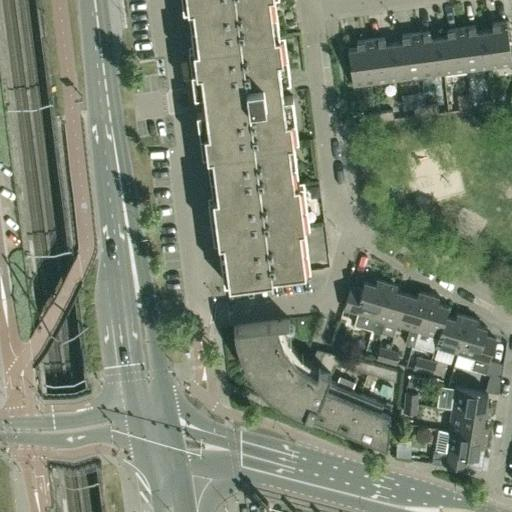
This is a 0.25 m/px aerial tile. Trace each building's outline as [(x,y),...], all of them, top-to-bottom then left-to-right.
[(187,0),(199,87),(194,88),(194,91),(199,90),(200,98),(201,107),(197,107),(197,110),(202,109),(218,238),(224,281),(262,276),(262,278),(264,278),(263,276),(310,270),(310,268),(306,269),(303,248),(300,226),(305,225),(302,204),(299,184),(295,185),(292,163),(289,142),(294,141),(291,120),(288,98),(293,98),(293,95),(288,96),(287,87),(286,79),(290,78),(290,76),(285,76),(283,55),(280,33),(275,34),(272,13),(270,0),(187,0)] [(485,31),(489,65),(511,62),(507,20),(492,22),(493,30),(485,31)] [(467,68),(489,65),(485,31),(476,32),(475,25),(461,26),(467,68)] [(444,71),(467,68),(461,26),(447,28),(448,35),(439,37),(444,71)] [(415,32),(421,74),(444,71),(439,37),(431,38),(430,31),(415,32)] [(398,77),(421,74),(415,32),(402,34),(403,41),(394,42),(398,77)] [(370,38),(375,80),(398,77),(394,42),(385,44),(384,36),(370,38)] [(353,83),(375,80),(370,38),(356,40),(357,47),(348,49),(353,83)] [(458,101),(459,109),(471,108),(470,99),(458,101)] [(481,102),(482,110),(495,109),(493,100),(481,102)] [(426,114),(439,112),(438,103),(425,105),(426,114)] [(414,115),(426,114),(425,105),(413,107),(414,115)] [(381,120),(394,118),(393,109),(380,111),(381,120)] [(369,121),(381,120),(380,111),(368,112),(369,121)] [(372,330),(387,281),(377,278),(375,283),(364,280),(362,288),(350,285),(343,307),(358,312),(354,325),(372,330)] [(384,320),(397,324),(406,292),(395,289),(397,284),(387,281),(372,330),(380,333),(384,320)] [(413,345),(418,330),(428,293),(418,290),(417,295),(406,292),(397,324),(410,328),(405,343),(413,345)] [(438,336),(448,304),(437,301),(438,296),(428,293),(418,330),(438,336)] [(435,346),(456,352),(467,315),(457,312),(455,317),(445,314),(448,305),(448,304),(438,336),(435,346)] [(486,373),(489,361),(496,338),(484,335),(487,326),(476,323),(477,318),(467,315),(456,352),(474,357),(470,368),(486,373)] [(278,320),(234,326),(234,329),(240,328),(242,340),(237,341),(239,349),(246,364),(251,361),(258,372),(253,375),(263,387),(272,396),(285,405),(304,414),(303,416),(311,420),(313,415),(387,445),(391,406),(327,379),(331,370),(319,365),(316,370),(309,367),(298,360),(284,342),(278,322),(278,320)] [(377,358),(386,361),(389,349),(380,346),(377,358)] [(386,361),(396,363),(399,351),(389,349),(386,361)] [(336,353),(332,363),(396,380),(397,369),(336,353)] [(413,368),(423,370),(426,359),(416,356),(413,368)] [(423,370),(433,373),(436,361),(426,359),(423,370)] [(490,374),(485,390),(499,392),(501,377),(490,374)] [(487,391),(455,386),(452,408),(489,414),(491,403),(486,403),(487,391)] [(406,391),(405,401),(417,403),(418,393),(406,391)] [(417,403),(405,401),(404,411),(416,413),(417,403)] [(452,408),(448,429),(486,435),(488,425),(482,424),(484,413),(489,414),(452,408)] [(431,461),(467,467),(469,455),(478,456),(479,445),(485,446),(486,435),(448,429),(438,428),(435,448),(433,448),(431,461)]
